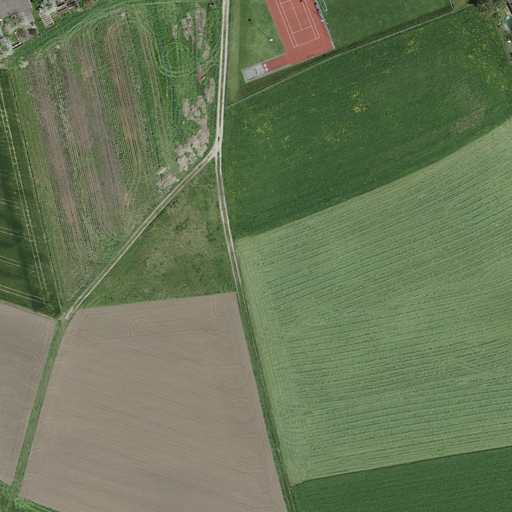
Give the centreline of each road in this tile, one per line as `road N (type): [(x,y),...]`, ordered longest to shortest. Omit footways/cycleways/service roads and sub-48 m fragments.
road 1 (track): [(13,511),(61,326),(217,149),(225,0)]
road 2 (track): [(306,511),(217,149)]
